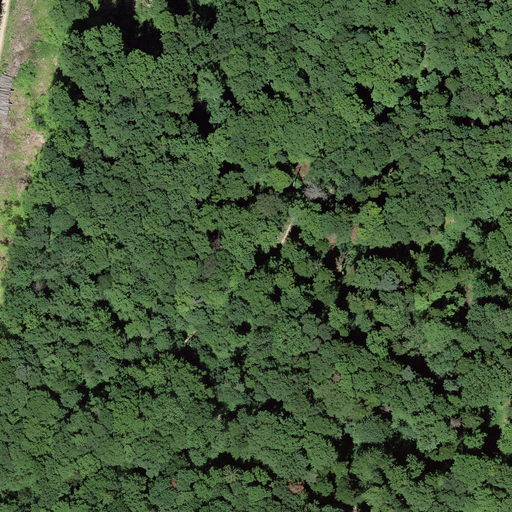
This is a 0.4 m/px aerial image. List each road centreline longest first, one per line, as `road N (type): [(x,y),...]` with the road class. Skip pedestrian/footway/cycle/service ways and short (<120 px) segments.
road 1 (track): [(40,511),(64,431),(107,386),(181,345),(265,273),(318,167),(413,97),(437,41),(442,0)]
road 2 (track): [(181,345),(231,449),(346,511)]
